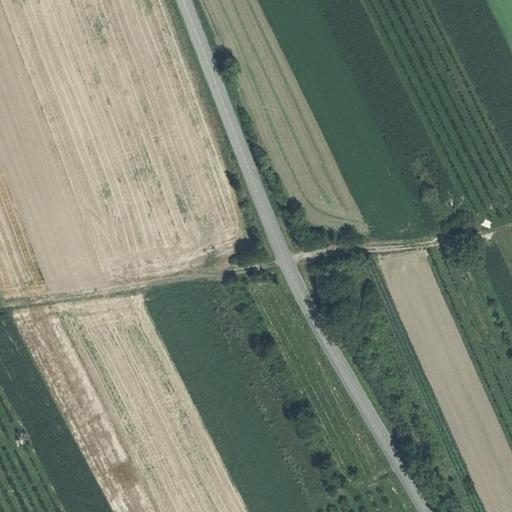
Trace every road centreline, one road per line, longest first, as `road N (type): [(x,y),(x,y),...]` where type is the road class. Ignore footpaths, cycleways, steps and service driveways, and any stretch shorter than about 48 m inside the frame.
road 1 (tertiary): [(427,511),(285,259),(184,0)]
road 2 (track): [(511,224),(0,306)]
